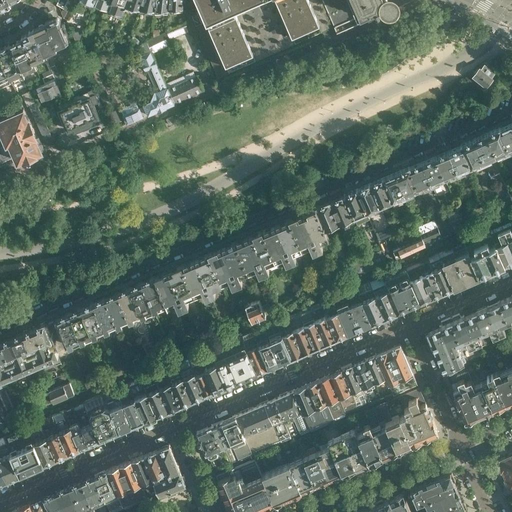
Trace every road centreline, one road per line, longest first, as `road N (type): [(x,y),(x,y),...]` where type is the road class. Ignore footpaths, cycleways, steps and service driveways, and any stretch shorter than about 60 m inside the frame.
road 1 (residential): [(0,328),(511,112)]
road 2 (residential): [(408,325),(0,499)]
road 3 (residential): [(311,511),(461,448)]
road 4 (residential): [(461,448),(408,325)]
